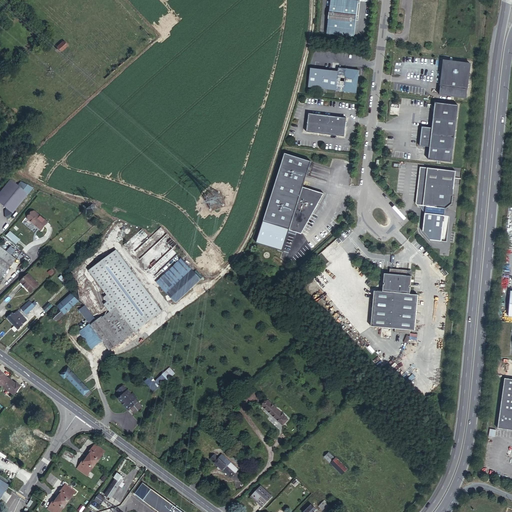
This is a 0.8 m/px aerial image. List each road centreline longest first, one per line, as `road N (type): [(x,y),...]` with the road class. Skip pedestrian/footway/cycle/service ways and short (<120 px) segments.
road 1 (primary): [(506,0),(461,432),(447,481),(427,511)]
road 2 (primary): [(438,511),(469,435),(511,29)]
road 3 (unclassified): [(313,0),(288,121),(248,239),(223,271)]
road 4 (unclassified): [(96,425),(111,415),(93,359),(131,342),(223,271)]
road 5 (unclassified): [(387,0),(366,176)]
road 6 (secondary): [(214,511),(96,425)]
